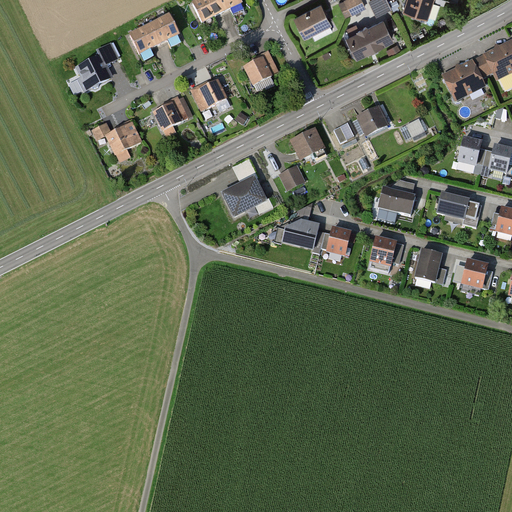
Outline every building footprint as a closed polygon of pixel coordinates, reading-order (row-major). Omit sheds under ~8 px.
[(214,0),(211,0),(194,9),(204,28),(223,18),(214,0)] [(238,0),(214,0),(223,18),(243,8),(238,0)] [(361,0),(350,0),(347,2),(354,18),(367,11),(361,0)] [(392,10),(386,0),(378,0),(372,4),(379,17),(392,10)] [(435,0),(409,0),(406,13),(430,19),(435,0)] [(323,7),(297,21),(308,41),(333,28),(323,7)] [(170,18),(150,28),(160,50),(181,40),(170,18)] [(385,22),(348,40),(358,62),(396,44),(385,22)] [(150,28),(129,38),(140,60),(160,50),(150,28)] [(511,42),(482,58),(493,80),(511,70),(511,42)] [(76,71),(88,95),(114,83),(103,59),(76,71)] [(265,60),(245,70),(255,91),(275,81),(265,60)] [(471,62),(443,77),(456,104),(485,89),(471,62)] [(219,83),(194,95),(202,112),(227,101),(219,83)] [(175,106),(154,115),(164,136),(184,126),(175,106)] [(380,110),(358,120),(367,140),(390,129),(380,110)] [(420,121),(407,127),(413,139),(426,133),(420,121)] [(98,141),(113,133),(108,123),(92,131),(98,141)] [(348,125),(335,132),(342,145),(355,138),(348,125)] [(133,126),(106,138),(116,158),(142,146),(133,126)] [(317,131),(292,143),(301,163),(327,151),(317,131)] [(484,144),(464,139),(459,163),(478,167),(484,144)] [(511,161),(511,151),(498,149),(492,174),(508,177),(511,161)] [(371,168),(366,158),(359,162),(364,172),(371,168)] [(298,169),(281,178),(289,194),(307,185),(298,169)] [(256,178),(221,195),(233,220),(269,204),(256,178)] [(417,199),(385,191),(381,208),(413,215),(417,199)] [(469,202),(442,196),(437,216),(464,222),(469,202)] [(511,213),(502,211),(497,236),(511,239),(511,213)] [(501,216),(494,215),(490,230),(497,232),(501,216)] [(313,254),(320,227),(302,223),(285,232),(282,246),(313,254)] [(352,234),(334,231),(329,257),(346,260),(352,234)] [(326,235),(319,234),(315,255),(321,256),(326,235)] [(332,236),(326,235),(322,251),(328,252),(332,236)] [(398,245),(379,240),(373,266),(391,270),(398,245)] [(401,265),(404,249),(398,248),(394,263),(401,265)] [(443,257),(423,252),(416,281),(436,286),(443,257)] [(487,267),(468,263),(462,287),(481,292),(487,267)] [(444,287),(448,271),(442,269),(438,285),(444,287)] [(490,290),(493,274),(487,272),(483,288),(490,290)]
